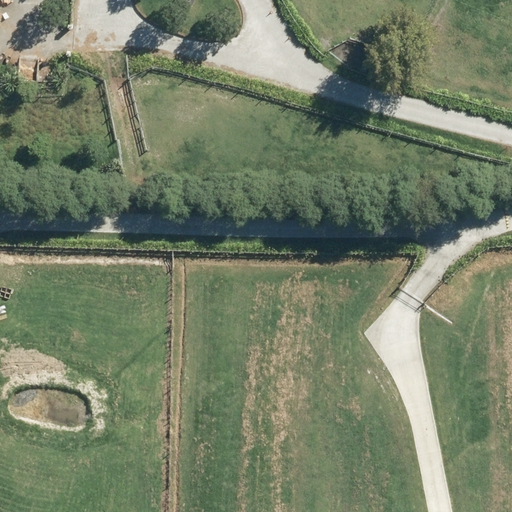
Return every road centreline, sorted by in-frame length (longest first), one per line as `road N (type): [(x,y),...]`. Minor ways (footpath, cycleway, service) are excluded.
road 1 (residential): [(511,212),(456,224),(0,213)]
road 2 (unknown): [(78,0),(89,24),(130,41),(286,58)]
